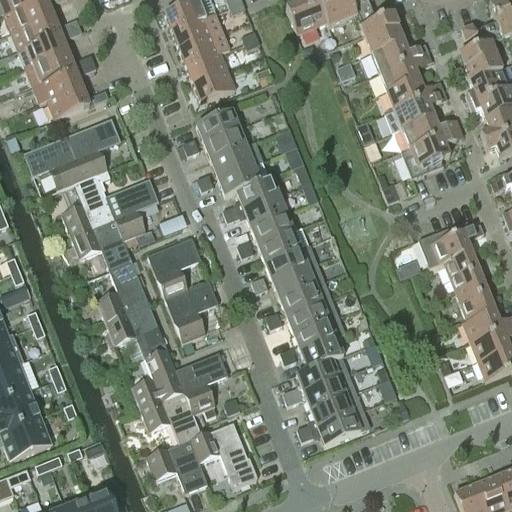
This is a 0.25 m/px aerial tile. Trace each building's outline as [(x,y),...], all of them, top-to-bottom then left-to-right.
[(0,0),(0,16),(2,20),(54,0),(0,0)] [(64,0),(54,0),(2,20),(9,38),(53,21),(46,3),(50,2),(53,9),(66,4),(64,0)] [(222,0),(229,16),(242,10),(237,0),(222,0)] [(313,0),(285,12),(296,40),(327,29),(328,33),(355,23),(377,78),(427,59),(424,50),(407,57),(392,20),(375,26),(367,6),(372,4),(372,3),(371,0),(358,0),(359,2),(350,6),(347,0),(313,0)] [(473,54),(456,61),(467,87),(501,74),(490,49),(511,40),(511,1),(487,11),(494,28),(474,36),(472,31),(471,32),(471,31),(460,35),(465,46),(469,44),(473,54)] [(162,19),(170,39),(215,21),(214,18),(204,22),(198,5),(162,19)] [(242,10),(229,16),(231,21),(244,16),(242,10)] [(9,38),(16,56),(60,39),(53,21),(9,38)] [(215,21),(170,39),(177,56),(223,39),(215,21)] [(62,31),(64,37),(78,32),(76,26),(62,31)] [(81,39),(78,32),(64,37),(67,44),(81,39)] [(240,43),(243,51),(256,45),(253,38),(240,43)] [(16,56),(17,57),(23,74),(67,57),(60,39),(16,56)] [(223,39),(177,56),(184,73),(219,59),(219,58),(229,54),(223,39)] [(259,51),(256,45),(243,51),(245,57),(259,51)] [(23,74),(31,92),(75,75),(67,57),(23,74)] [(184,73),(191,92),(227,78),(219,59),(184,73)] [(427,59),(377,78),(385,97),(418,84),(414,74),(430,67),(427,59)] [(76,66),(79,73),(92,68),(90,61),(76,66)] [(95,75),(92,68),(79,73),(81,80),(95,75)] [(257,86),(271,81),(268,74),(254,79),(257,86)] [(464,101),(467,109),(508,93),(511,99),(511,98),(511,85),(506,88),(501,74),(467,87),(472,98),(464,101)] [(31,92),(31,93),(38,110),(47,106),(82,92),(75,75),(31,92)] [(234,96),(227,78),(191,92),(199,110),(234,96)] [(385,97),(392,116),(442,97),(439,88),(422,94),(418,84),(385,97)] [(89,111),(82,92),(47,106),(55,124),(89,111)] [(478,116),(483,126),(511,114),(511,102),(511,99),(508,93),(467,109),(471,119),(478,116)] [(90,102),(93,109),(93,110),(107,104),(104,97),(90,102)] [(390,139),(400,135),(433,122),(429,112),(446,106),(442,97),(392,116),(383,120),(390,139)] [(478,139),(482,148),(511,135),(511,114),(483,126),(486,135),(478,139)] [(194,129),(202,147),(207,145),(237,133),(230,115),(194,129)] [(400,135),(408,154),(430,145),(457,134),(454,125),(437,132),(433,122),(400,135)] [(68,145),(84,186),(97,180),(97,181),(107,177),(98,156),(120,147),(111,124),(66,142),(68,145)] [(202,147),(209,166),(245,152),(244,151),(237,133),(207,145),(202,147)] [(461,143),(457,134),(430,145),(408,154),(399,158),(410,185),(442,172),(439,165),(449,161),(444,150),(461,143)] [(511,159),(511,135),(482,148),(485,156),(494,153),(498,165),(511,159)] [(32,182),(46,177),(54,198),(62,195),(63,195),(74,190),(84,186),(68,145),(66,142),(23,159),(32,182)] [(181,150),(183,154),(195,150),(193,146),(181,150)] [(245,152),(209,166),(216,184),(252,170),(262,166),(254,147),(244,151),(245,152)] [(198,158),(195,150),(183,154),(186,163),(198,158)] [(224,202),(236,197),(235,197),(259,188),(259,187),(252,170),(216,184),(224,202)] [(61,220),(69,242),(113,224),(105,202),(106,202),(97,181),(97,180),(84,186),(74,190),(82,211),(61,220)] [(510,192),(511,197),(511,180),(489,189),(493,199),(510,192)] [(195,186),(197,192),(209,187),(207,181),(195,186)] [(236,197),(243,215),(278,202),(270,183),(259,187),(259,188),(235,197),(236,197)] [(105,202),(113,224),(122,247),(123,247),(134,242),(138,252),(148,249),(135,217),(157,208),(148,185),(106,202),(105,202)] [(212,194),(209,187),(197,192),(200,198),(212,194)] [(243,215),(250,233),(285,219),(278,202),(243,215)] [(222,217),(224,223),(236,218),(234,212),(222,217)] [(511,214),(501,219),(504,227),(511,223),(511,214)] [(238,225),(236,218),(224,223),(226,229),(238,225)] [(250,233),(257,251),(292,237),(285,219),(250,233)] [(100,256),(108,277),(131,267),(123,247),(122,247),(113,224),(69,242),(78,264),(100,256)] [(427,274),(441,269),(441,268),(469,256),(465,246),(482,239),(479,230),(450,242),(447,234),(416,246),(427,274)] [(257,251),(264,269),(299,255),(298,253),(292,237),(257,251)] [(145,261),(163,307),(186,298),(186,297),(178,276),(199,267),(190,244),(145,261)] [(235,253),(238,259),(250,254),(247,248),(235,253)] [(299,255),(264,269),(272,287),(315,270),(307,250),(298,253),(299,255)] [(252,260),(250,254),(238,259),(240,265),(252,260)] [(441,268),(441,269),(453,297),(481,286),(469,256),(441,268)] [(18,276),(13,264),(4,268),(9,280),(18,276)] [(94,308),(103,330),(149,312),(131,267),(108,277),(117,299),(94,308)] [(315,270),(272,287),(278,304),(322,287),(315,270)] [(22,288),(18,276),(9,280),(13,292),(22,288)] [(250,288),(253,294),(264,290),(262,283),(250,288)] [(460,330),(484,387),(510,376),(511,380),(511,360),(505,344),(511,341),(511,320),(498,327),(481,286),(453,297),(465,328),(460,330)] [(278,304),(286,323),(330,305),(322,287),(278,304)] [(207,288),(186,297),(186,298),(163,307),(180,350),(204,341),(195,319),(216,310),(207,288)] [(267,296),(264,290),(253,294),(255,300),(267,296)] [(330,305),(286,323),(293,340),(337,323),(330,305)] [(134,343),(143,365),(166,355),(149,312),(103,330),(112,352),(134,343)] [(39,330),(34,318),(25,321),(30,333),(39,330)] [(264,324),(266,330),(278,326),(276,319),(264,324)] [(293,340),(300,358),(335,344),(344,341),(337,323),(293,340)] [(281,332),(278,326),(266,330),(269,337),(281,332)] [(43,342),(39,330),(30,333),(35,345),(43,342)] [(0,375),(18,369),(7,342),(0,344),(0,375)] [(300,358),(307,376),(331,366),(331,367),(340,364),(342,363),(335,344),(300,358)] [(129,394),(138,417),(183,399),(174,377),(175,377),(166,355),(143,365),(151,386),(129,394)] [(279,360),(281,365),(293,361),(291,355),(279,360)] [(174,377),(183,399),(192,421),(193,421),(215,413),(206,391),(227,383),(218,360),(175,377),(174,377)] [(295,367),(293,361),(281,365),(284,372),(295,367)] [(295,380),(299,389),(303,399),(347,381),(340,364),(331,367),(331,366),(307,376),(295,380)] [(0,407),(29,396),(18,369),(0,375),(0,407)] [(51,387),(60,383),(55,371),(46,375),(51,387)] [(347,381),(303,399),(310,417),(354,399),(347,381)] [(60,383),(51,387),(56,399),(64,395),(60,383)] [(0,438),(39,423),(29,396),(0,407),(0,438)] [(281,400),(283,407),(295,402),(293,396),(281,400)] [(177,452),(178,453),(189,448),(202,443),(201,442),(193,421),(192,421),(183,399),(138,417),(147,440),(169,431),(177,452)] [(310,417),(317,435),(362,417),(354,399),(310,417)] [(298,408),(297,407),(295,402),(283,407),(286,413),(298,408)] [(66,426),(75,422),(70,410),(62,413),(66,426)] [(369,436),(362,417),(317,435),(324,453),(369,436)] [(50,450),(39,423),(0,438),(0,445),(8,466),(50,450)] [(198,470),(198,469),(219,461),(232,495),(255,486),(232,430),(201,442),(202,443),(189,448),(198,470)] [(295,436),(298,443),(310,438),(307,431),(295,436)] [(312,444),(310,438),(298,443),(300,448),(312,444)] [(207,491),(198,469),(198,470),(189,448),(178,453),(177,452),(144,465),(153,488),(176,478),(184,500),(207,491)] [(69,468),(81,463),(77,455),(65,459),(69,468)] [(45,468),(48,476),(60,471),(57,463),(45,468)] [(37,480),(48,476),(45,468),(33,472),(37,480)] [(511,511),(511,474),(494,482),(505,511),(511,511)] [(5,484),(8,492),(20,487),(17,479),(5,484)] [(474,490),(482,511),(505,511),(494,482),(474,490)] [(0,495),(8,492),(5,484),(0,485),(0,495)] [(453,498),(458,511),(482,511),(474,490),(453,498)] [(109,511),(102,492),(82,500),(86,511),(109,511)] [(86,511),(82,500),(62,508),(62,511),(86,511)]
